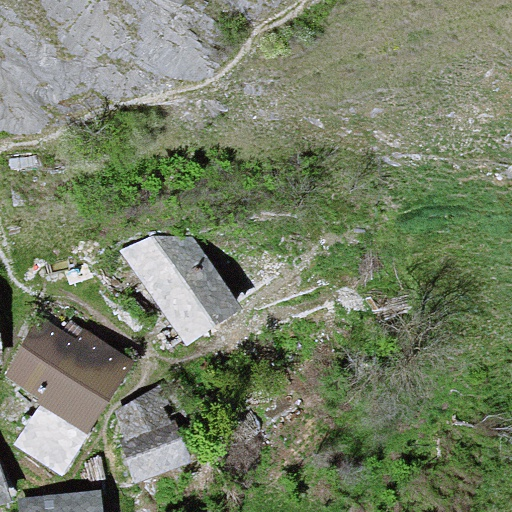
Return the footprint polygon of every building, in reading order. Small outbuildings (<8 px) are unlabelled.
[(176,223),(115,256),(169,351),(227,317),(176,223)] [(84,323),(71,335),(51,322),(21,367),(62,396),(96,415),(135,357),(84,323)] [(147,407),(154,448),(195,436),(186,406),(201,398),(197,387),(147,407)] [(96,415),(62,396),(47,424),(92,449),(108,421),(96,415)] [(5,427),(0,427),(0,493),(29,490),(5,427)] [(206,434),(155,451),(169,491),(219,475),(206,434)] [(127,511),(127,491),(51,495),(51,511),(127,511)]
